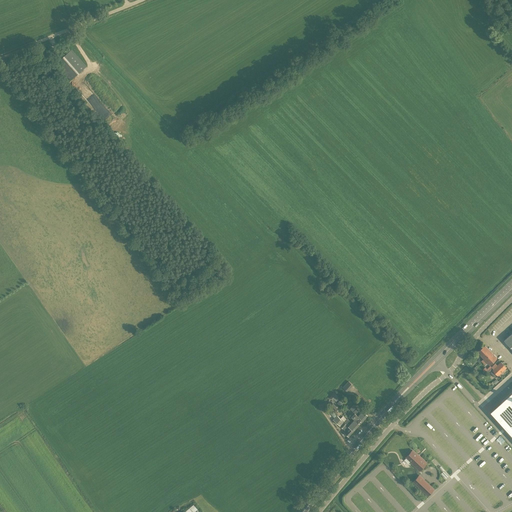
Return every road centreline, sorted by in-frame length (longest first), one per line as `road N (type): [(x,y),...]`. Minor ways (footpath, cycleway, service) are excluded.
road 1 (primary): [(300,511),(435,359)]
road 2 (unclassified): [(318,511),(448,373)]
